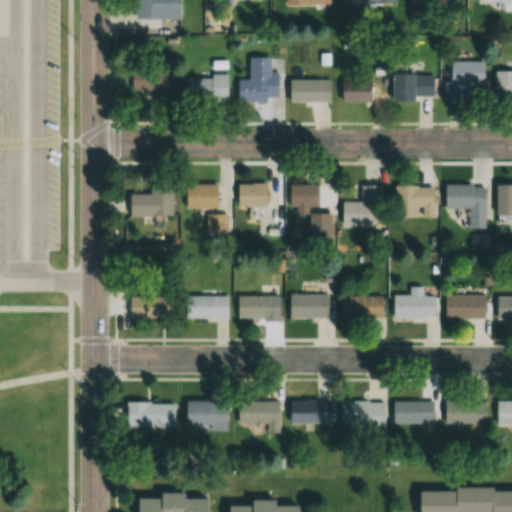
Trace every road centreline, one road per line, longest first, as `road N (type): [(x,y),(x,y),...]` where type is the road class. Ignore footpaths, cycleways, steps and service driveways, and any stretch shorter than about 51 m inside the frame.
road 1 (tertiary): [(96,511),(95,0)]
road 2 (residential): [(511,144),(96,141)]
road 3 (residential): [(511,358),(97,358)]
